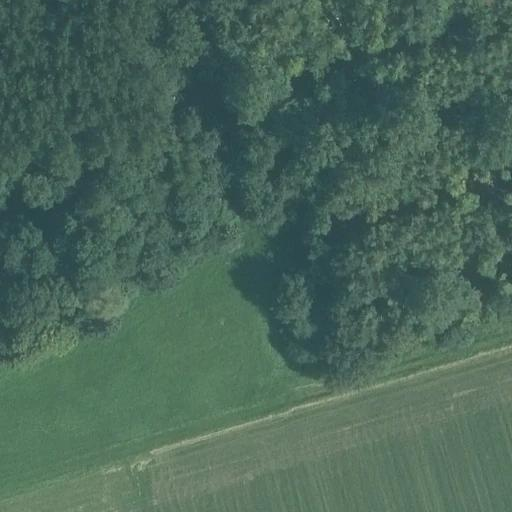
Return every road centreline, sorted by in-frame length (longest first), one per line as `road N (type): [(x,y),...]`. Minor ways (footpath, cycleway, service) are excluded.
road 1 (track): [(0,470),(511,313)]
road 2 (track): [(293,375),(193,0)]
